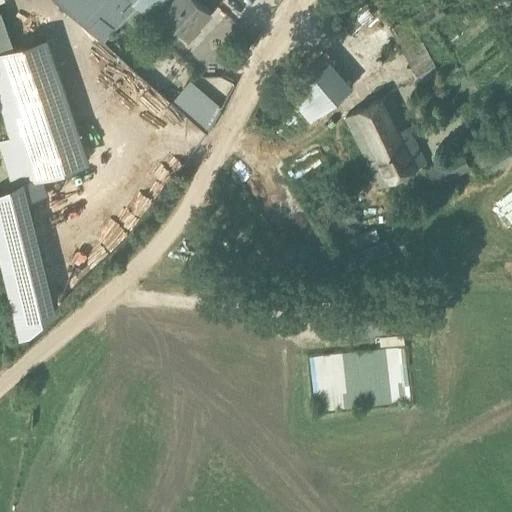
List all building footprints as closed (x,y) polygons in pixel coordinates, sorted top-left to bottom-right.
[(65,0),(107,41),(142,6),(153,16),(167,0),(65,0)] [(197,0),(172,0),(163,11),(189,35),(210,12),(197,0)] [(347,0),(354,11),(365,3),(363,0),(347,0)] [(437,0),(411,17),(421,31),(448,16),(437,0)] [(408,17),(391,27),(421,83),(439,73),(408,17)] [(49,33),(0,49),(0,108),(26,183),(43,177),(93,160),(49,33)] [(489,46),(496,58),(511,47),(505,36),(489,46)] [(327,54),(284,91),(286,93),(302,112),(310,122),(354,85),(327,54)] [(209,88),(195,80),(190,88),(175,80),(169,90),(198,106),(209,88)] [(393,95),(346,118),(380,186),(427,163),(393,95)] [(511,138),(486,153),(470,163),(480,181),(511,162),(511,138)] [(99,166),(84,182),(99,196),(126,168),(108,152),(97,164),(99,166)] [(449,157),(427,168),(435,186),(458,174),(449,157)] [(48,193),(43,177),(26,183),(26,184),(31,199),(48,193)] [(346,195),(318,212),(334,239),(362,222),(346,195)] [(511,227),(490,228),(490,237),(511,236),(511,227)] [(156,248),(155,259),(178,260),(179,249),(156,248)] [(406,296),(353,301),(356,335),(410,329),(406,296)] [(381,336),(384,391),(397,390),(394,335),(381,336)] [(307,343),(309,398),(339,397),(337,342),(307,343)]
